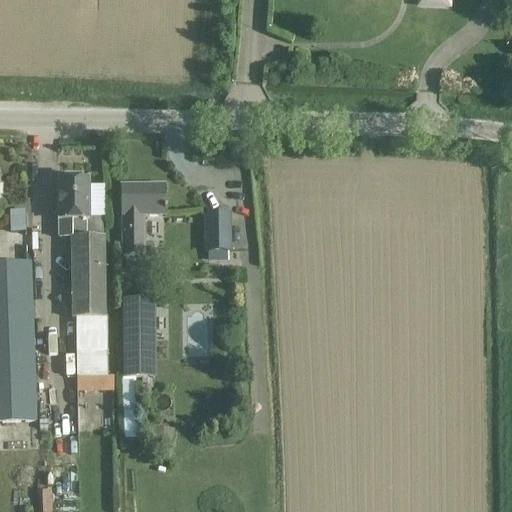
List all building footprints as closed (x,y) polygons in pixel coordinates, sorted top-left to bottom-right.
[(105,379),(106,356),(106,321),(104,321),(104,241),(102,241),(102,219),(89,219),(89,182),(59,181),(59,241),(71,241),(71,321),(76,321),(76,379),(105,379)] [(165,187),(120,187),(120,216),(123,216),(123,257),(143,257),(142,216),(165,216),(165,187)] [(24,212),(9,213),(10,233),(25,233),(24,212)] [(228,214),(205,215),(206,254),(208,254),(208,263),(227,262),(227,272),(239,272),(239,252),(229,252),(228,214)] [(31,263),(0,264),(0,423),(37,423),(31,263)] [(155,303),(121,304),(122,381),(156,381),(155,303)] [(154,429),(151,444),(172,446),(174,431),(154,429)]
